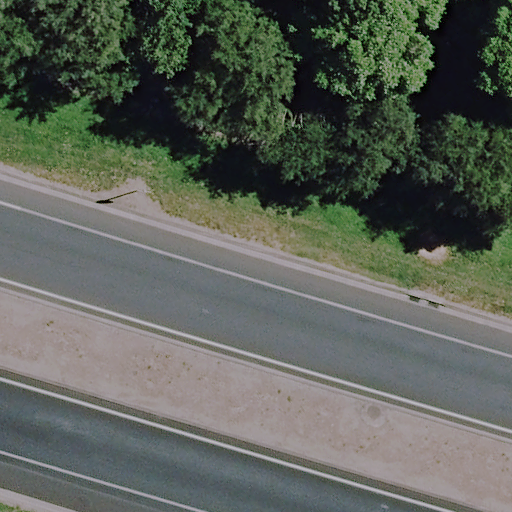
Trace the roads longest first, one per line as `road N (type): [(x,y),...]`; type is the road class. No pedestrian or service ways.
road 1 (primary): [(0,239),(511,397)]
road 2 (primary): [(296,511),(0,424)]
